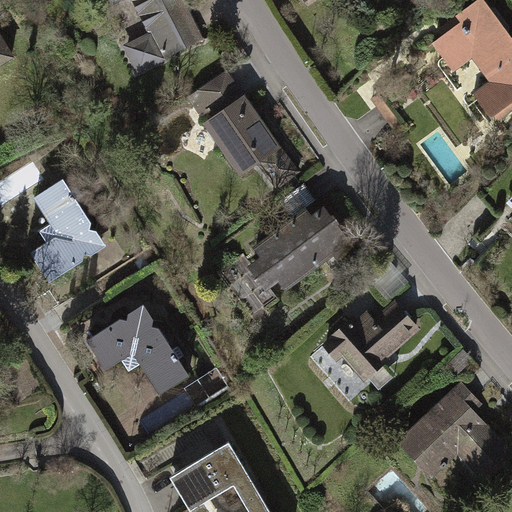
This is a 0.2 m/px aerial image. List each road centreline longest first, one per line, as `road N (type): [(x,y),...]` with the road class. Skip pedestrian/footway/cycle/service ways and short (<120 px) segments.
road 1 (residential): [(250,0),(385,204),(511,352)]
road 2 (residential): [(136,511),(0,286)]
